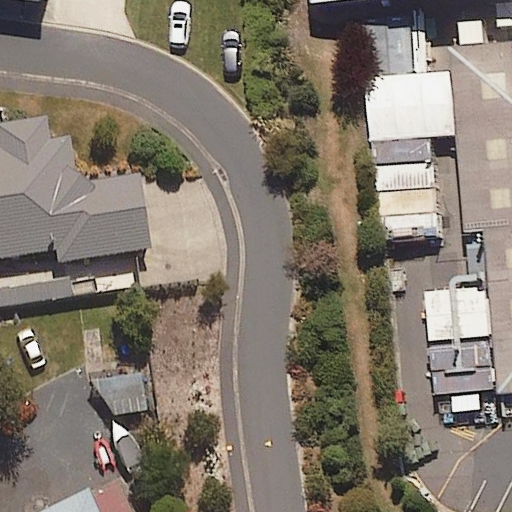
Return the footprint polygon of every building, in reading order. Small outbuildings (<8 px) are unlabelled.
[(0,0),(0,8),(56,14),(57,0),(0,0)] [(500,242),(504,287),(458,291),(460,306),(436,308),(444,410),(511,404),(511,0),(318,0),(319,6),(392,0),(511,0),(511,59),(460,64),(462,89),(436,91),(430,22),(367,27),(386,261),(454,255),(445,153),(467,151),(474,244),(500,242)] [(0,253),(56,246),(57,255),(110,249),(156,243),(147,169),(97,175),(94,148),(75,150),(73,135),(51,138),(48,114),(0,120),(3,144),(0,144),(0,253)] [(0,304),(77,294),(76,289),(73,266),(0,275),(0,304)] [(104,414),(147,406),(140,367),(97,376),(104,414)] [(28,511),(105,511),(93,484),(28,511)]
